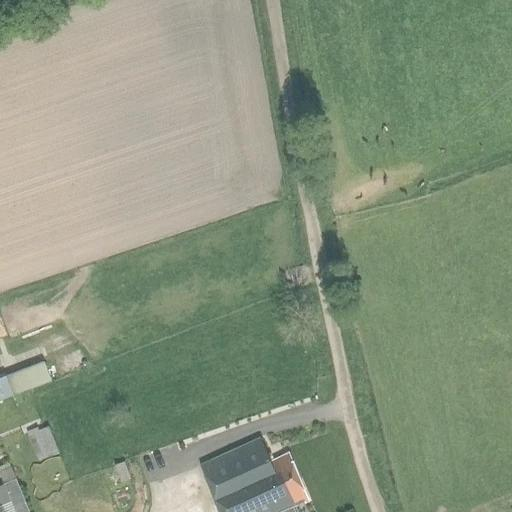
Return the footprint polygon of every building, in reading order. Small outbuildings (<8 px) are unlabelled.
[(0,402),(15,396),(16,397),(35,390),(52,383),(44,363),(8,376),(0,379),(0,402)] [(40,432),(38,428),(27,433),(39,463),(61,455),(50,428),(40,432)] [(271,464),(261,441),(199,468),(218,511),(286,511),(309,502),(289,457),(271,464)] [(124,463),(115,466),(121,483),(130,479),(124,463)] [(11,468),(0,472),(0,475),(4,484),(15,480),(11,468)] [(4,484),(0,485),(0,511),(28,511),(15,480),(4,484)]
